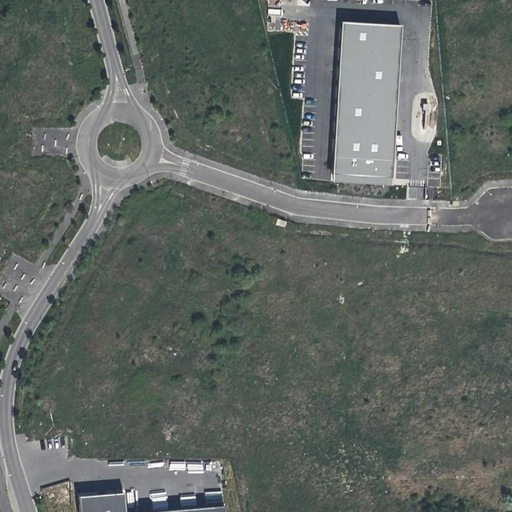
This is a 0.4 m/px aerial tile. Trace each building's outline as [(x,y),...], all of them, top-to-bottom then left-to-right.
[(38,52),(0,101),(0,141),(20,156),(83,71),(63,0),(39,0),(35,2),(37,8),(27,11),(38,52)] [(403,26),(342,23),(333,182),(394,185),(403,26)] [(0,193),(0,230),(16,203),(0,193)] [(175,340),(79,307),(65,348),(79,353),(73,368),(129,387),(132,379),(158,388),(175,340)] [(80,511),(126,511),(124,492),(79,496),(80,511)]
